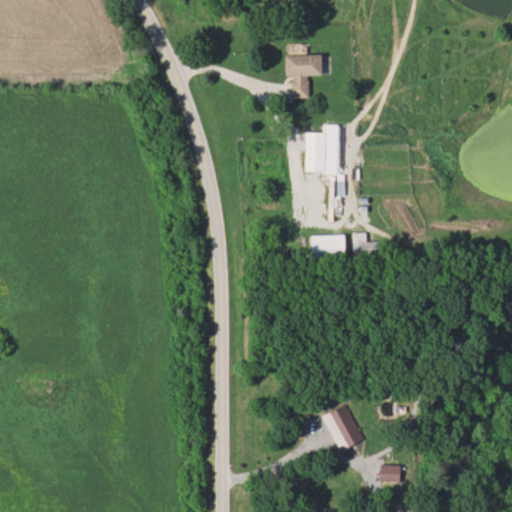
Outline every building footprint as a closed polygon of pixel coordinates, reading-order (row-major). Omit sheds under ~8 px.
[(318,75),(319,55),(283,54),(282,75),(289,76),(288,98),(305,98),(305,75),(318,75)] [(302,171),(322,171),(322,132),(302,132),(302,171)] [(340,196),(339,186),(332,187),(333,197),(340,196)] [(363,242),(363,234),(350,234),(350,262),(384,262),(384,242),(363,242)] [(309,260),(342,259),(342,236),(308,236),(309,260)] [(56,400),(56,379),(24,379),(24,400),(56,400)]
